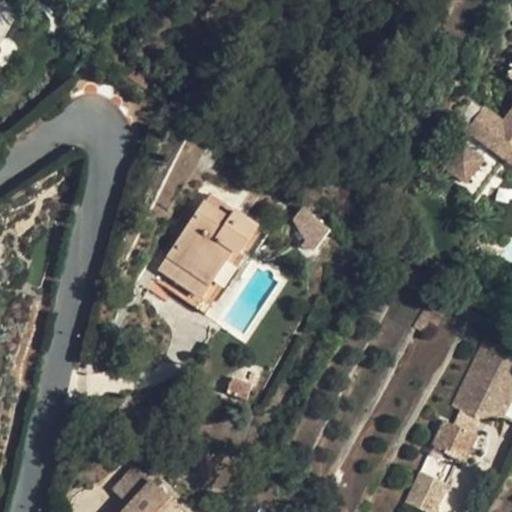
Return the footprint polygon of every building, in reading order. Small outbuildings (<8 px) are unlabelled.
[(511,69),(508,74),(511,77),(511,111),(504,122),(473,100),(434,152),(446,161),(443,165),(467,183),(460,193),(475,203),(506,160),(511,163),(511,69)] [(204,296),(234,251),(239,254),(258,226),(236,211),(231,219),(205,203),(162,267),(204,296)] [(330,232),(302,209),(293,221),(320,243),(330,232)] [(234,251),(204,296),(213,302),(243,257),(239,254),(234,251)] [(162,267),(154,279),(205,314),(213,302),(204,296),(162,267)] [(426,306),(413,327),(431,337),(443,317),(426,306)] [(511,350),(484,337),(451,406),(479,419),(505,417),(511,403),(511,350)] [(443,420),(431,447),(466,464),(478,436),(443,420)] [(136,467),(115,490),(131,505),(152,482),(136,467)] [(437,511),(450,485),(419,471),(405,502),(425,511),(437,511)] [(177,511),(174,509),(177,504),(152,482),(131,505),(124,511),(177,511)]
